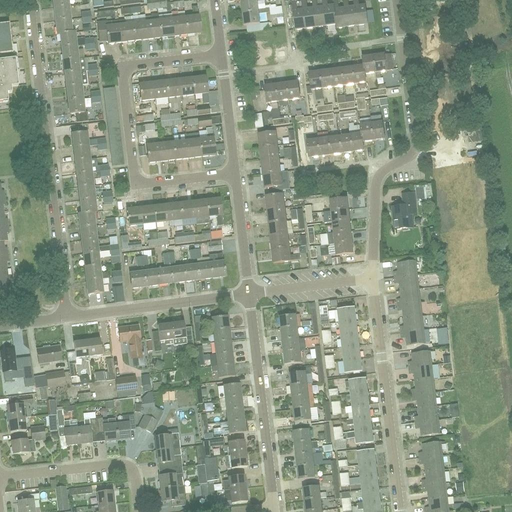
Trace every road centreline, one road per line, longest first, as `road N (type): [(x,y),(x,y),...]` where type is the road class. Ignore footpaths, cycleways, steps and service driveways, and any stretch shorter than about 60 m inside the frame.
road 1 (residential): [(68,314),(30,0)]
road 2 (residential): [(233,174),(149,183),(133,166),(124,74),(219,55)]
road 3 (residential): [(371,276),(377,177),(402,161),(416,138),(397,0)]
road 4 (residential): [(399,511),(371,276)]
road 5 (residential): [(273,509),(247,294)]
road 6 (residential): [(68,314),(247,294)]
road 7 (residential): [(140,511),(137,479),(125,464),(0,480)]
road 8 (residential): [(247,294),(371,276)]
road 9 (residential): [(247,294),(233,174)]
